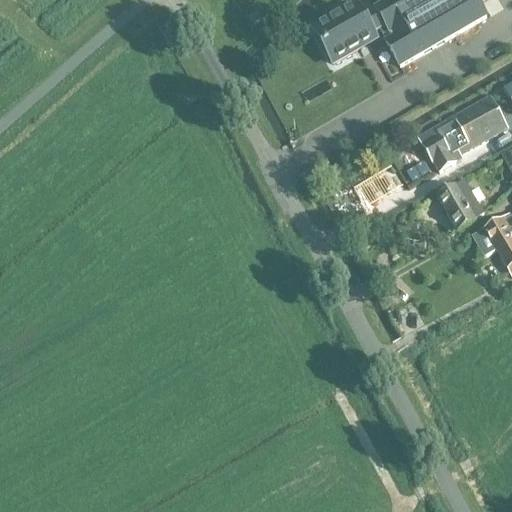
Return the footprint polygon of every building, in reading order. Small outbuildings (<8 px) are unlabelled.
[(392,40),(385,44),(400,70),(486,20),(474,0),(393,0),(375,10),(377,13),(386,29),(392,40)] [(386,29),(377,13),(363,21),(356,9),(314,33),(334,66),(375,42),(372,37),(386,29)] [(511,86),(502,92),(511,110),(511,86)] [(490,99),(418,140),(440,177),(456,167),(455,165),(462,162),(461,160),(509,132),(490,99)] [(511,189),(511,153),(502,159),(511,175),(511,186),(511,187),(511,189)] [(392,170),(384,175),(392,188),(400,184),(392,170)] [(473,199),(465,185),(438,201),(457,234),(484,217),(477,206),(485,202),(480,194),(473,199)] [(488,262),(497,257),(511,247),(511,218),(511,219),(510,217),(474,238),(488,262)] [(511,247),(497,257),(511,280),(511,279),(511,247)]
